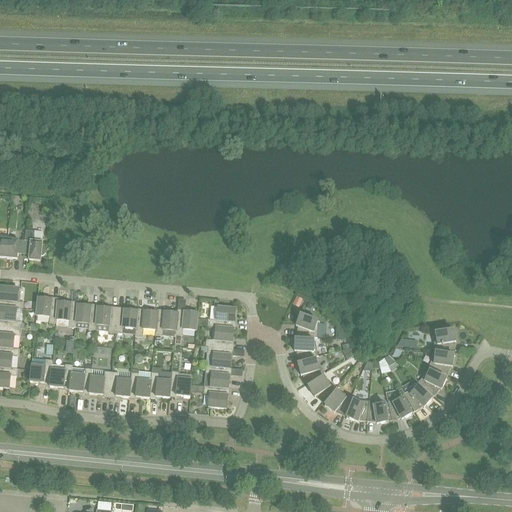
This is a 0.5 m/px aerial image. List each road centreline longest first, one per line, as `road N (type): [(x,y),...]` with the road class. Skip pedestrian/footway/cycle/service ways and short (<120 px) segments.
road 1 (motorway): [(0,68),(511,85)]
road 2 (motorway): [(511,59),(0,44)]
road 3 (residential): [(511,356),(483,350),(436,418),(373,439),(317,420),(292,390),(274,341),(253,339)]
road 4 (residential): [(253,339),(235,424),(95,419),(0,402)]
road 5 (residential): [(253,339),(251,298),(0,274)]
road 6 (tertiary): [(258,476),(0,451)]
road 7 (tertiary): [(511,500),(381,491)]
road 8 (tertiary): [(381,491),(258,476)]
